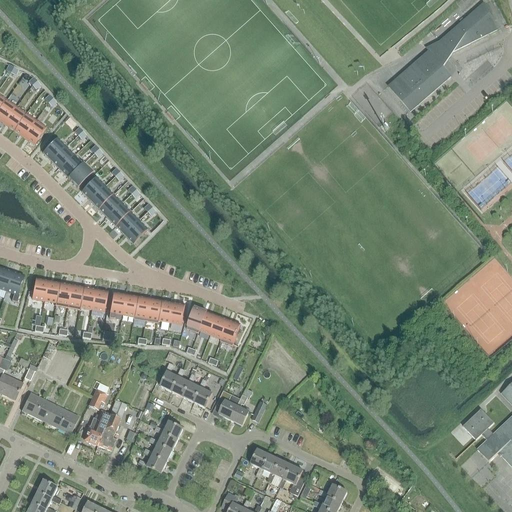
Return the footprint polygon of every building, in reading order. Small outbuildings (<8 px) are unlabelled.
[(449,54),(497,31),(484,4),(439,43),(429,52),(388,88),(410,113),(451,77),(438,63),(446,56),(449,54)] [(6,100),(0,109),(0,121),(4,125),(16,107),(6,100)] [(16,107),(4,125),(14,132),(26,114),(16,107)] [(26,114),(14,132),(24,138),(36,121),(26,114)] [(36,121),(24,138),(34,146),(46,128),(36,121)] [(58,139),(43,154),(52,162),(66,148),(58,139)] [(66,148),(52,162),(60,171),(75,156),(66,148)] [(75,156),(60,171),(68,179),(83,165),(75,156)] [(83,165),(68,179),(77,188),(92,174),(83,165)] [(119,173),(115,177),(118,181),(123,177),(119,173)] [(96,178),(81,193),(90,202),(105,187),(96,178)] [(105,187),(90,202),(99,210),(113,196),(105,187)] [(113,196),(99,210),(107,219),(122,204),(113,196)] [(122,204),(107,219),(115,227),(130,213),(122,204)] [(148,205),(144,209),(147,213),(152,209),(148,205)] [(152,209),(147,213),(150,217),(155,213),(152,209)] [(130,213),(115,227),(124,236),(139,221),(130,213)] [(139,221),(124,236),(132,245),(147,230),(139,221)] [(1,269),(0,270),(0,291),(5,293),(12,273),(1,269)] [(12,273),(5,293),(14,296),(11,302),(16,304),(19,296),(17,296),(24,277),(12,273)] [(35,280),(32,300),(44,303),(47,282),(35,280)] [(47,282),(44,303),(55,305),(56,305),(59,284),(47,282)] [(55,305),(55,307),(67,309),(71,286),(59,284),(56,305),(55,305)] [(71,286),(67,309),(79,311),(80,309),(79,309),(83,288),(71,286)] [(83,288),(79,309),(80,309),(91,311),(95,291),(83,288)] [(95,291),(91,311),(103,313),(107,293),(95,291)] [(113,294),(108,319),(114,320),(115,315),(122,316),(125,296),(113,294)] [(125,296),(122,316),(133,318),(137,298),(125,296)] [(133,318),(133,321),(145,323),(149,300),(137,298),(133,318)] [(149,300),(145,323),(157,325),(158,322),(157,322),(161,302),(149,300)] [(161,302),(157,322),(158,322),(169,324),(172,304),(161,302)] [(172,304),(169,324),(181,327),(185,306),(172,304)] [(194,309),(186,330),(198,335),(199,333),(206,313),(194,309)] [(206,313),(199,333),(210,337),(217,317),(206,313)] [(217,317),(210,337),(221,341),(228,321),(217,317)] [(221,341),(220,343),(232,348),(232,346),(234,342),(240,326),(228,321),(221,341)] [(103,335),(102,341),(117,343),(118,338),(103,335)] [(6,356),(6,355),(4,360),(0,367),(0,376),(1,377),(2,376),(4,372),(6,373),(12,359),(10,358),(16,344),(12,342),(6,356)] [(178,379),(176,378),(169,375),(173,367),(169,365),(165,373),(166,374),(160,388),(171,393),(178,379)] [(28,370),(23,380),(30,383),(34,373),(28,370)] [(178,379),(171,393),(182,399),(189,384),(188,383),(181,380),(184,372),(180,370),(176,378),(178,379)] [(189,384),(182,399),(194,404),(200,390),(199,389),(192,385),(196,377),(193,376),(191,375),(188,383),(189,384)] [(0,394),(14,401),(22,385),(2,376),(1,377),(0,379),(0,394)] [(203,381),(199,389),(200,390),(194,404),(205,410),(212,395),(203,391),(207,383),(203,381)] [(511,384),(501,395),(511,406),(511,384)] [(242,427),(247,416),(249,414),(240,409),(241,406),(244,407),(247,400),(249,401),(252,393),(246,390),(242,397),(240,401),(230,422),(242,427)] [(97,391),(89,407),(97,411),(102,402),(104,403),(107,396),(97,391)] [(240,401),(231,397),(223,393),(216,406),(222,409),(218,416),(230,422),(240,401)] [(21,412),(33,418),(42,400),(30,394),(21,412)] [(45,424),(54,406),(42,400),(33,418),(45,424)] [(109,416),(110,416),(120,421),(123,413),(123,412),(125,407),(114,402),(109,415),(109,416)] [(260,403),(254,416),(252,421),(258,424),(266,406),(260,403)] [(57,430),(66,412),(54,406),(45,424),(57,430)] [(511,417),(493,436),(488,430),(494,424),(481,411),(463,428),(475,441),(481,436),(487,442),(477,451),(489,464),(499,453),(502,456),(501,457),(511,468),(511,417)] [(78,418),(75,416),(66,412),(57,430),(70,436),(78,418)] [(100,412),(97,421),(93,419),(89,428),(90,428),(89,430),(84,441),(90,444),(91,445),(94,446),(95,446),(97,447),(102,435),(109,416),(109,415),(100,412)] [(120,421),(110,416),(109,416),(102,435),(97,447),(111,452),(116,440),(113,439),(120,421)] [(156,428),(155,430),(154,432),(162,436),(163,434),(177,441),(183,430),(168,423),(164,432),(156,428)] [(157,445),(172,452),(177,441),(163,434),(162,436),(159,443),(151,439),(149,443),(157,447),(157,445)] [(152,457),(167,464),(172,452),(157,445),(157,447),(153,454),(145,450),(143,455),(151,458),(152,457)] [(262,471),(268,456),(257,451),(250,466),(259,470),(255,478),(260,480),(263,472),(262,471)] [(262,471),(263,472),(270,475),(267,483),(271,485),(275,477),(273,476),(280,462),(268,456),(262,471)] [(152,457),(151,458),(148,465),(140,462),(138,466),(146,470),(147,468),(161,475),(167,464),(152,457)] [(273,476),(275,477),(282,480),(278,488),(282,490),(286,482),(284,482),(291,467),(280,462),(273,476)] [(300,478),(302,472),(291,467),(284,482),(286,482),(293,486),(289,494),(297,498),(301,489),(306,480),(300,478)] [(399,498),(406,491),(388,475),(382,482),(399,498)] [(52,500),(51,502),(59,506),(61,502),(53,498),(57,489),(43,482),(38,494),(52,500)] [(318,495),(326,499),(327,498),(341,505),(347,493),(332,486),(328,495),(320,491),(318,495)] [(38,494),(32,505),(46,511),(45,511),(53,511),(47,509),(51,502),(52,500),(38,494)] [(242,511),(244,510),(242,509),(235,506),(239,498),(235,496),(234,498),(228,495),(221,509),(226,511),(242,511)] [(81,500),(74,497),(68,508),(75,511),(81,500)] [(321,509),(327,511),(337,511),(341,505),(327,498),(326,499),(322,506),(314,502),(312,507),(320,510),(321,509)] [(276,500),(270,511),(276,511),(281,503),(276,500)] [(247,511),(246,511),(250,503),(246,501),(242,509),(244,510),(242,511),(247,511)]
